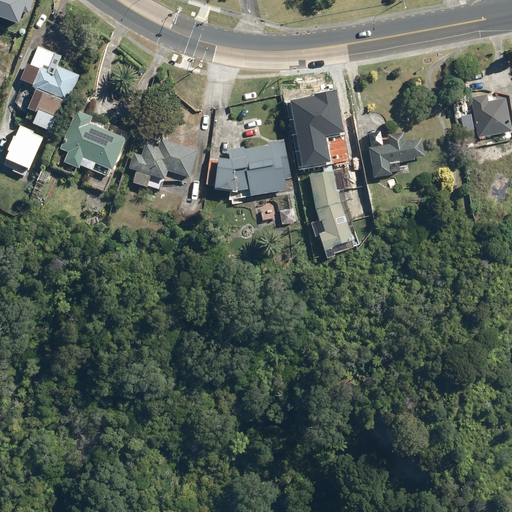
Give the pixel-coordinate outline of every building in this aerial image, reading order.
[(22,0),(3,0),(0,7),(0,17),(25,28),(35,5),(22,0)] [(18,50),(22,40),(0,30),(0,68),(13,74),(23,52),(18,50)] [(69,105),(82,74),(60,65),(64,56),(40,46),(32,65),(28,63),(21,79),(38,86),(29,108),(40,112),(36,123),(53,130),(64,103),(69,105)] [(489,93),(471,97),(478,138),(511,131),(511,118),(508,98),(490,101),(489,93)] [(105,121),(79,111),(64,150),(70,152),(67,161),(95,171),(98,164),(116,170),(128,137),(103,127),(105,121)] [(14,171),(26,176),(28,171),(31,172),(45,136),(35,133),(36,131),(23,125),(18,136),(16,135),(11,150),(12,150),(6,165),(15,168),(14,171)] [(426,156),(424,138),(408,141),(406,132),(390,134),(391,143),(370,146),(375,177),(395,174),(394,171),(402,170),(401,163),(416,160),(415,157),(426,156)] [(143,155),(136,152),(130,168),(138,171),(134,181),(149,186),(152,176),(167,180),(170,170),(191,177),(200,152),(161,139),(160,144),(148,140),(143,155)] [(320,162),(318,139),(296,141),(299,164),(320,162)] [(229,149),(230,158),(209,159),(207,184),(217,185),(217,188),(251,188),(252,196),(292,190),(285,140),(271,142),(271,144),(246,148),(245,146),(229,149)] [(354,248),(341,203),(333,171),(310,176),(316,210),(320,221),(311,224),(315,238),(320,237),(326,256),(327,259),(335,257),(335,254),(354,248)] [(424,190),(407,191),(407,202),(425,201),(424,190)]
